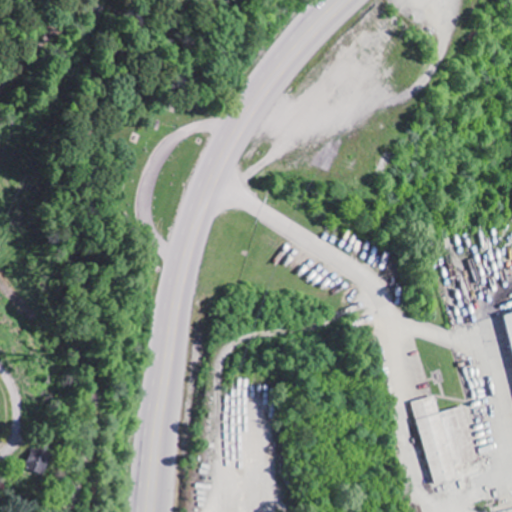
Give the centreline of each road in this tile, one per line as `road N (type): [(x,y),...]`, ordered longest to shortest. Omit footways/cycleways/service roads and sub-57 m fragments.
road 1 (residential): [(63,511),(81,468),(91,404),(83,375),(0,279),(24,58),(93,10)]
road 2 (trunk): [(152,511),(171,329),(194,218),(250,105),(340,0)]
